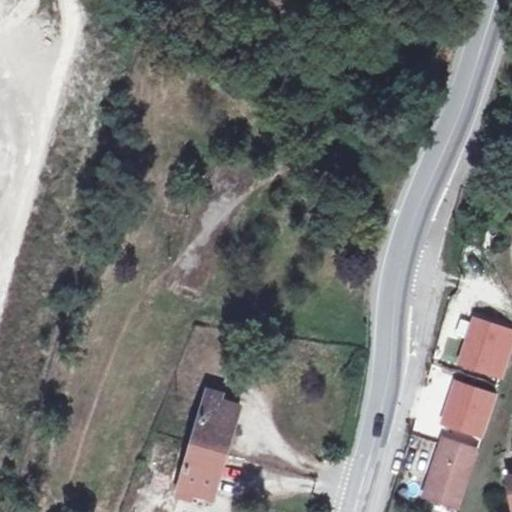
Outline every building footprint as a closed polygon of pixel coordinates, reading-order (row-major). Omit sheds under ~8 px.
[(511,345),(511,330),(475,320),(460,363),(500,375),(511,345)] [(194,444),(227,455),(237,421),(241,408),(222,403),(223,396),(209,392),(203,414),(194,444)] [(489,413),(475,407),(470,422),(484,427),(489,413)] [(443,439),(424,495),(457,506),(476,450),(443,439)] [(215,498),(227,455),(194,444),(180,495),(194,499),(195,492),(215,498)]
